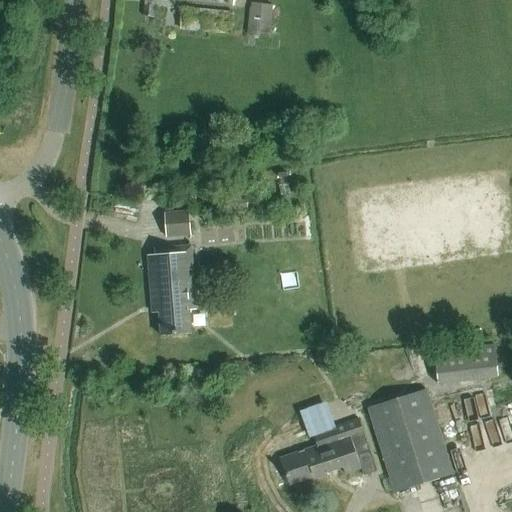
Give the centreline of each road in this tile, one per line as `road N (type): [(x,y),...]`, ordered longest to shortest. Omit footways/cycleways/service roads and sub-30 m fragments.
road 1 (tertiary): [(4,511),(20,342),(0,244)]
road 2 (residential): [(0,202),(32,181),(55,123),(77,0)]
